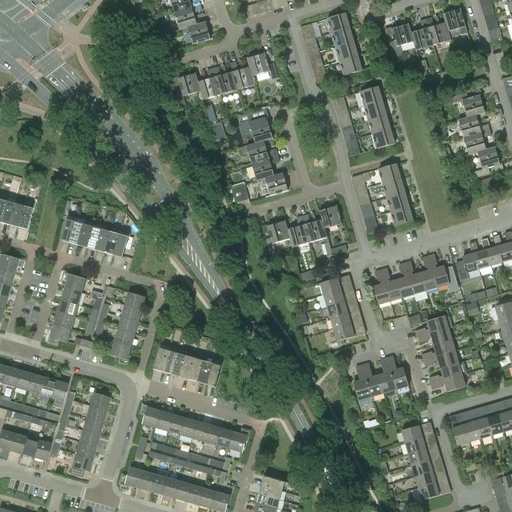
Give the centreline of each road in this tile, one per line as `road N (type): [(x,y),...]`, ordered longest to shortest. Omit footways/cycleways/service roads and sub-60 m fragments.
road 1 (tertiary): [(242,327),(151,170),(16,36)]
road 2 (tertiary): [(0,56),(135,192),(242,327)]
road 3 (residential): [(236,511),(255,419),(137,382)]
road 4 (tertiary): [(343,511),(242,327)]
road 5 (residential): [(62,257),(161,286),(137,382)]
road 6 (residential): [(346,186),(328,100),(309,87),(287,14)]
road 7 (residential): [(460,498),(435,416),(511,389)]
road 8 (residential): [(511,133),(472,0)]
road 9 (residential): [(102,497),(137,382)]
